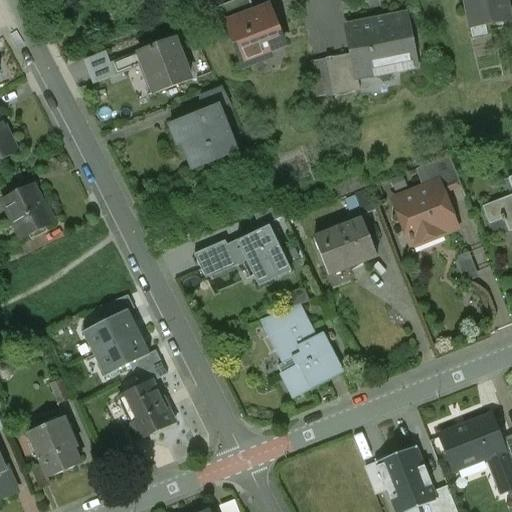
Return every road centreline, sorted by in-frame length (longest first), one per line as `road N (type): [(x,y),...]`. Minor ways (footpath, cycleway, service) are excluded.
road 1 (residential): [(4,0),(241,458)]
road 2 (residential): [(511,352),(241,458)]
road 3 (residential): [(241,458),(109,511)]
